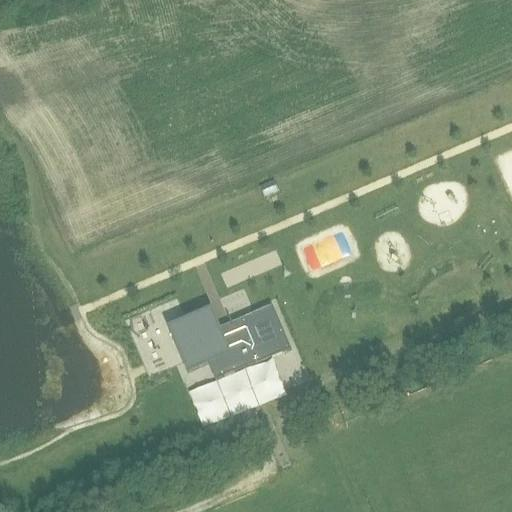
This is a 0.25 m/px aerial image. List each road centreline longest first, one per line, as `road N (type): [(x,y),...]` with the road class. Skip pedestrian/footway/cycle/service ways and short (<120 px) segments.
road 1 (track): [(81,310),(511,128)]
road 2 (track): [(298,457),(279,417),(281,401),(511,305)]
